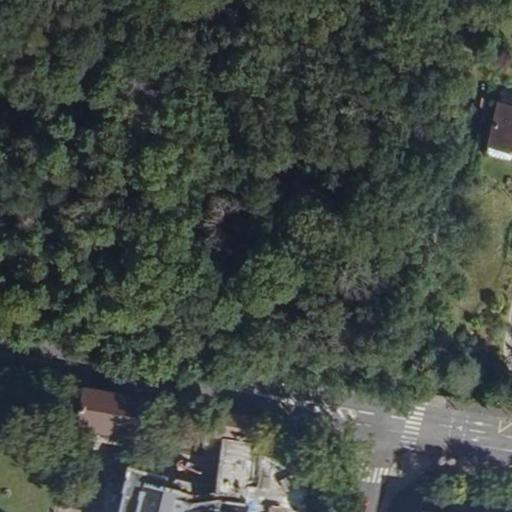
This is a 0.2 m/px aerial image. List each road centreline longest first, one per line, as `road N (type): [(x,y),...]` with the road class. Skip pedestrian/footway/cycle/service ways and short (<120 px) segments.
road 1 (primary): [(0,357),(386,421)]
road 2 (unknown): [(457,431),(511,304)]
road 3 (primary): [(386,421),(511,439)]
